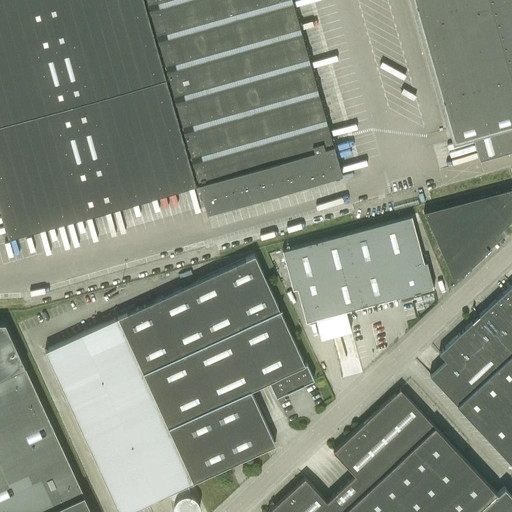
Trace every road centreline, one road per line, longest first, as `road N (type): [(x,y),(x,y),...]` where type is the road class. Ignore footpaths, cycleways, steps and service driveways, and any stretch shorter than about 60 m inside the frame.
road 1 (unclassified): [(0,278),(396,173),(346,0)]
road 2 (unclassified): [(234,511),(511,250)]
road 3 (unknown): [(393,160),(412,151),(432,115),(403,0)]
